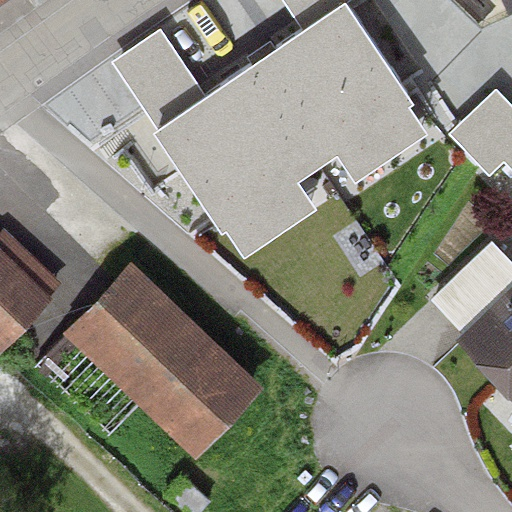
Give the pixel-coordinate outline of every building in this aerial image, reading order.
[(344,4),(155,133),(243,261),(432,133),(344,4)] [(0,346),(49,293),(0,248),(0,346)] [(248,373),(132,265),(79,321),(196,429),(248,373)] [(511,297),(465,343),(511,391),(511,297)] [(197,511),(209,498),(181,475),(164,496),(183,511),(197,511)]
